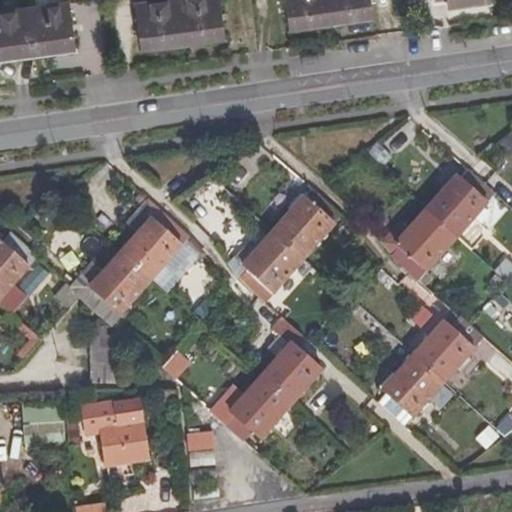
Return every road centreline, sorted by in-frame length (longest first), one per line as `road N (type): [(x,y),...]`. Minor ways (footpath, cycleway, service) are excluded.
road 1 (tertiary): [(511,59),(0,136)]
road 2 (unknown): [(94,122),(255,308),(452,492)]
road 3 (unknown): [(244,100),(407,269),(511,361)]
road 4 (residential): [(319,511),(511,483)]
